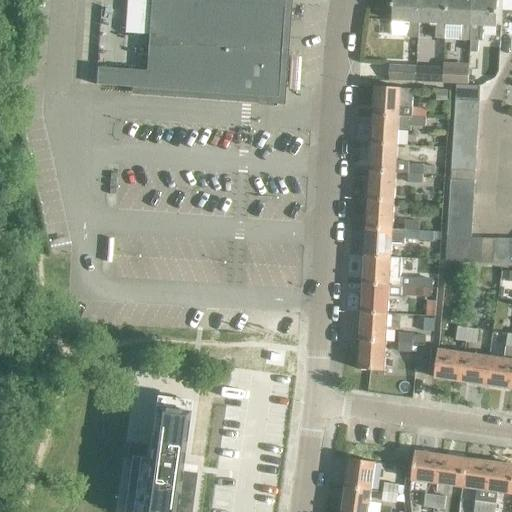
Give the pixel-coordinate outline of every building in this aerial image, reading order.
[(96,69),(95,85),(277,98),(284,0),(149,0),(145,72),(96,69)] [(419,25),(420,0),(393,0),(391,37),(410,38),(410,40),(418,40),(419,25)] [(447,0),(420,0),(419,25),(431,25),(431,28),(436,28),(435,41),(445,41),(445,39),(447,0)] [(472,0),(447,0),(445,39),(462,40),(462,42),(471,43),(471,30),(472,0)] [(496,28),(497,0),(472,0),(471,30),(471,43),(470,52),(477,52),(477,48),(476,47),(476,43),(483,43),(483,28),(496,28)] [(416,68),(390,66),(389,66),(389,82),(416,83),(416,68)] [(416,68),(416,83),(443,84),(443,69),(416,68)] [(443,69),(443,84),(468,86),(469,70),(443,69)] [(456,86),(455,101),(480,102),(481,88),(456,86)] [(374,88),(373,116),(426,118),(427,110),(412,109),(412,108),(410,108),(411,90),(401,90),(401,89),(374,88)] [(436,92),(436,104),(446,105),(447,92),(439,92),(436,92)] [(455,101),(455,112),(480,113),(480,102),(455,101)] [(455,112),(454,123),(479,125),(480,113),(455,112)] [(373,116),(371,143),(397,145),(398,132),(411,133),(411,127),(426,128),(426,118),(373,116)] [(479,125),(454,123),(453,135),(478,136),(479,125)] [(453,135),(453,146),(478,147),(478,136),(453,135)] [(397,145),(371,143),(370,172),(396,173),(408,174),(422,175),(422,166),(423,165),(396,164),(397,145)] [(453,146),(452,158),(477,159),(478,147),(453,146)] [(452,158),(451,169),(476,170),(477,159),(452,158)] [(422,166),(422,175),(433,176),(434,166),(422,166)] [(476,170),(451,169),(451,180),(476,181),(476,170)] [(370,172),(368,200),(394,202),(396,173),(370,172)] [(421,184),(422,175),(408,174),(407,183),(421,184)] [(476,181),(451,180),(450,192),(475,193),(476,181)] [(475,193),(450,192),(449,203),(474,204),(475,193)] [(394,202),(368,200),(366,228),(392,230),(394,202)] [(449,203),(449,215),(474,216),(474,204),(449,203)] [(474,216),(449,215),(448,226),(473,227),(474,216)] [(419,221),(403,220),(403,230),(406,230),(418,231),(419,221)] [(473,227),(448,226),(447,238),(472,239),(473,227)] [(366,228),(365,256),(391,258),(392,244),(405,244),(405,238),(433,240),(433,232),(418,231),(406,230),(403,230),(392,230),(366,228)] [(472,239),(447,238),(446,262),(482,263),(483,239),(472,239)] [(483,239),(482,263),(494,264),(496,240),(483,239)] [(509,240),(496,240),(494,264),(508,264),(509,240)] [(365,256),(363,286),(416,289),(416,280),(400,279),(401,258),(391,258),(365,256)] [(511,272),(501,271),(500,281),(511,281),(511,272)] [(416,289),(363,286),(361,314),(387,315),(388,298),(401,298),(401,296),(415,297),(416,289)] [(416,289),(415,297),(430,298),(431,290),(416,289)] [(427,303),(426,317),(434,318),(435,308),(436,304),(427,303)] [(387,315),(361,314),(360,342),(386,343),(387,315)] [(424,319),(423,333),(433,334),(434,320),(424,319)] [(466,342),(468,329),(457,327),(456,341),(466,342)] [(478,330),(468,329),(466,342),(476,344),(478,330)] [(413,336),(398,335),(398,344),(412,345),(413,336)] [(386,343),(360,342),(358,371),(384,372),(386,343)] [(412,345),(398,344),(397,353),(412,354),(412,345)] [(417,345),(415,374),(427,374),(429,346),(417,345)] [(510,389),(511,374),(511,348),(506,348),(504,359),(489,357),(485,385),(510,389)] [(460,382),(464,354),(438,350),(435,378),(460,382)] [(489,357),(464,354),(460,382),(485,385),(489,357)] [(179,471),(180,465),(188,403),(155,398),(147,459),(130,457),(122,511),(190,511),(196,474),(179,471)] [(437,484),(441,456),(415,453),(411,480),(437,484)] [(466,460),(441,456),(437,484),(462,487),(466,460)] [(345,487),(371,491),(375,463),(349,459),(345,487)] [(466,460),(462,487),(477,489),(474,511),(484,511),(491,463),(466,460)] [(511,465),(491,463),(484,511),(495,511),(498,492),(511,494),(511,465)] [(383,483),(382,493),(397,495),(398,485),(383,483)] [(367,511),(371,491),(345,487),(341,511),(367,511)] [(397,495),(382,493),(381,502),(396,504),(397,495)] [(434,510),(436,496),(426,495),(424,508),(434,510)] [(436,496),(434,510),(445,511),(446,497),(436,496)]
